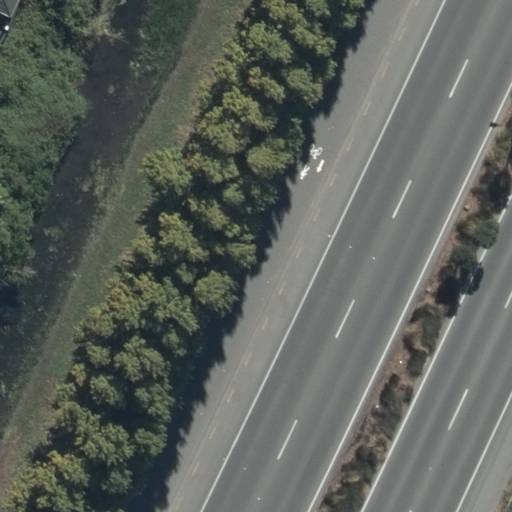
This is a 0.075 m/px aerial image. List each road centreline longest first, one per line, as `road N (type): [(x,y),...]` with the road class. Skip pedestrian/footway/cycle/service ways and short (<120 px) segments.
road 1 (secondary): [(252,511),(496,0)]
road 2 (secondary): [(511,334),(428,511)]
